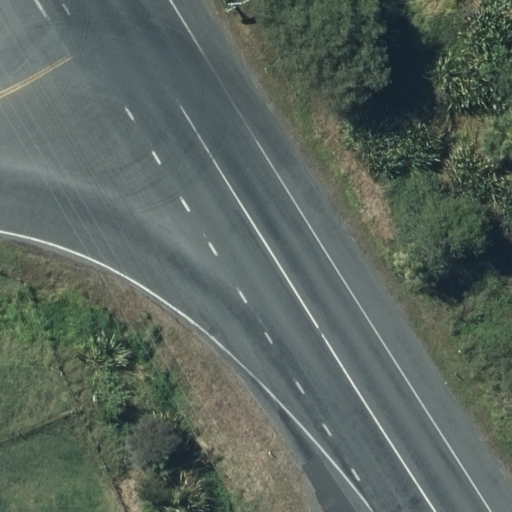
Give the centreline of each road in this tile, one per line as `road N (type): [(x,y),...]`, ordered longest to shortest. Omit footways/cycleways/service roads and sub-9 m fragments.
road 1 (primary): [(438,511),(127,21)]
road 2 (unclassified): [(0,99),(127,21)]
